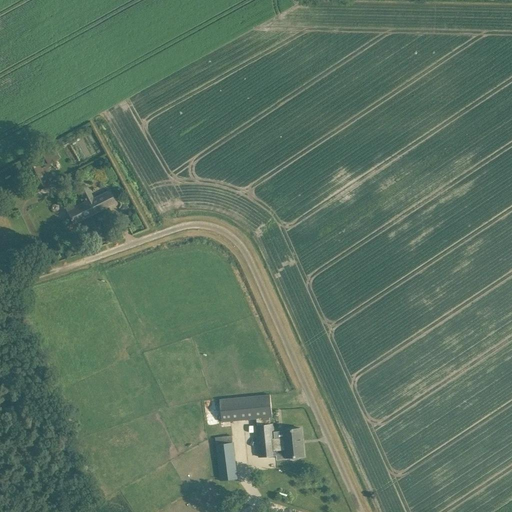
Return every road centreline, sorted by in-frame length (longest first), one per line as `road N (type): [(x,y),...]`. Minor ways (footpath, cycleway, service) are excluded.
road 1 (unclassified): [(362,511),(244,246),(227,230),(178,228),(81,262)]
road 2 (track): [(13,286),(95,503)]
